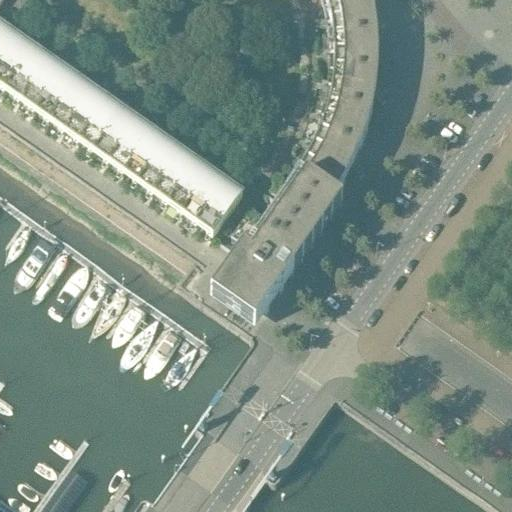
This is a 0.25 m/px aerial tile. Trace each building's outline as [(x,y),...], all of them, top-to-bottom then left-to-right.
[(376,38),(370,3),(369,0),(322,0),(329,28),(332,60),(332,65),(377,64),(377,60),(376,38)] [(5,36),(0,43),(0,75),(20,47),(5,36)] [(35,57),(20,47),(0,75),(0,96),(5,100),(6,98),(35,57)] [(35,57),(6,98),(5,100),(19,110),(21,108),(50,67),(35,57)] [(371,116),(374,98),(377,80),(377,64),(332,65),(332,76),(331,92),(324,123),(366,136),(371,116)] [(50,67),(21,108),(19,110),(34,121),(64,77),(50,67)] [(79,88),(64,77),(34,121),(49,131),(50,129),(79,88)] [(79,88),(50,129),(49,131),(64,141),(65,139),(94,98),(79,88)] [(94,98),(65,139),(64,141),(78,151),(108,108),(94,98)] [(123,119),(108,108),(78,151),(93,162),(123,119)] [(138,129),(123,119),(93,162),(108,172),(110,170),(138,129)] [(354,167),(360,155),(366,136),(324,123),(318,138),(312,152),(304,166),(294,182),(296,183),(296,181),(331,205),(330,207),(331,207),(333,205),(344,188),(354,167)] [(138,129),(110,170),(108,172),(123,183),(125,181),(153,140),(138,129)] [(153,140),(125,181),(123,183),(138,193),(168,150),(153,140)] [(183,160),(168,150),(138,193),(152,203),(154,201),(183,160)] [(183,160),(154,201),(152,203),(167,214),(197,171),(183,160)] [(212,181),(197,171),(167,214),(182,224),(212,181)] [(227,191),(212,181),(182,224),(197,234),(198,232),(227,191)] [(269,312),(341,210),(333,205),(331,207),(330,207),(331,205),(296,181),(296,183),(294,182),(259,232),(245,222),(231,243),(245,253),(237,264),(226,280),(209,304),(253,335),(269,312)] [(227,191),(198,232),(197,234),(211,244),(241,201),(227,191)] [(401,357),(511,424),(511,380),(420,325),(401,357)] [(69,470),(38,511),(65,511),(87,483),(69,470)]
